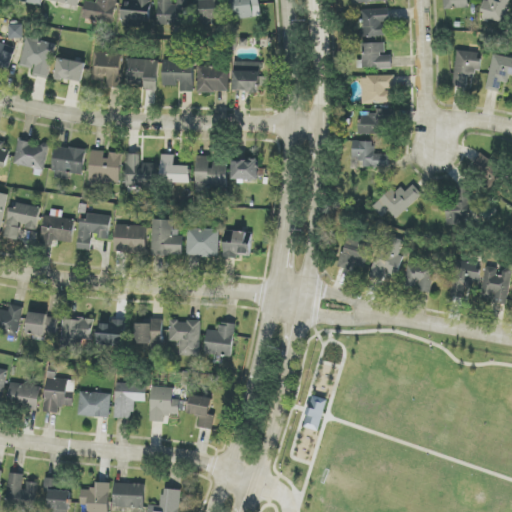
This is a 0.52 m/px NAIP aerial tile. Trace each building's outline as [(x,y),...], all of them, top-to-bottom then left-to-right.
[(117,0),(99,0),(99,4),(86,2),(84,18),(114,23),(117,0)] [(124,0),(123,26),(151,27),(151,0),(138,0),(139,1),(124,0)] [(188,25),(188,0),(158,0),(158,25),(188,25)] [(223,0),(217,0),(210,0),(209,0),(194,0),(195,3),(200,3),(200,19),(224,18),(223,0)] [(259,0),(230,0),(232,19),(261,17),(259,0)] [(444,0),(445,9),(470,8),(469,0),(444,0)] [(486,0),(482,18),(504,24),(510,0),(486,0)] [(361,10),(363,38),(389,36),(388,23),(391,23),(390,9),(361,10)] [(24,25),(10,25),(10,39),(24,39),(24,25)] [(49,78),(57,45),(28,38),(21,65),(35,69),(34,75),(49,78)] [(0,66),(12,69),(17,47),(0,43),(0,66)] [(363,69),(392,68),(392,55),(386,55),(386,43),(363,44),(363,69)] [(454,86),(468,88),(469,75),(478,77),(481,53),(457,51),(454,86)] [(122,88),(123,54),(97,53),(96,81),(107,81),(107,88),(122,88)] [(508,84),(510,76),(511,76),(511,58),(494,55),(487,90),(500,93),(502,83),(508,84)] [(82,83),(86,63),(61,58),(57,78),(82,83)] [(159,61),(129,60),(128,88),(158,89),(159,61)] [(179,92),(194,92),(195,62),(164,61),(164,86),(180,86),(179,92)] [(234,92),(260,93),(260,87),(265,87),(266,63),(235,62),(234,92)] [(230,93),(230,67),(199,67),(199,92),(230,93)] [(363,76),(363,103),(392,104),(392,90),(396,90),(396,77),(363,76)] [(390,109),(378,110),(378,114),(361,114),(361,135),(383,134),(383,123),(390,123),(390,109)] [(44,171),(50,146),(19,140),(14,164),(44,171)] [(0,141),(0,165),(8,167),(10,151),(4,150),(5,142),(0,141)] [(353,167),(390,168),(390,155),(375,155),(375,142),(353,142),(353,167)] [(84,175),(86,149),(56,147),(54,178),(68,179),(68,174),(84,175)] [(121,183),(122,154),(107,153),(107,152),(92,151),(90,186),(102,187),(102,182),(121,183)] [(128,189),(157,188),(157,164),(141,164),(141,154),(127,155),(128,189)] [(469,171),(495,188),(506,171),(480,154),(469,171)] [(162,182),(191,183),(192,166),(175,166),(176,155),(162,155),(162,182)] [(196,188),(227,189),(228,163),(211,162),(211,157),(197,156),(196,188)] [(259,180),(259,161),(233,160),(232,179),(259,180)] [(389,211),(397,219),(423,195),(414,185),(406,192),(399,185),(374,208),(383,217),(389,211)] [(447,226),(465,225),(465,213),(472,213),(471,188),(457,188),(457,201),(447,202),(447,226)] [(0,236),(1,237),(8,195),(0,193),(0,236)] [(11,203),(5,234),(18,237),(20,226),(37,229),(41,209),(11,203)] [(45,243),(73,244),(75,219),(62,219),(63,211),(46,210),(45,243)] [(112,218),(82,215),(78,250),(91,251),(93,236),(109,238),(112,218)] [(152,255),(182,256),(183,230),(173,230),(173,221),(153,220),(152,255)] [(147,226),(116,225),(115,253),(146,254),(147,226)] [(220,230),(188,229),(187,257),(219,257),(220,230)] [(224,257),(251,258),(252,232),(225,232),(224,257)] [(349,233),(339,267),(351,271),(353,263),(366,267),(374,241),(349,233)] [(405,241),(386,235),(372,277),(384,281),(386,274),(397,278),(404,257),(400,256),(405,241)] [(465,288),(478,289),(479,263),(454,262),(453,296),(465,297),(465,288)] [(432,293),(435,266),(408,263),(405,286),(418,287),(418,291),(432,293)] [(511,269),(501,268),(501,269),(486,267),(482,300),(508,303),(511,269)] [(10,311),(0,309),(0,333),(18,337),(24,307),(11,305),(10,311)] [(59,316),(30,313),(28,334),(57,336),(59,316)] [(82,353),(83,340),(93,340),(94,318),(64,317),(63,352),(82,353)] [(164,321),(137,320),(136,344),(163,344),(164,321)] [(126,346),(127,322),(99,321),(98,345),(126,346)] [(181,356),(201,357),(201,321),(171,321),(170,341),(182,341),(181,356)] [(233,358),(235,324),(221,323),(220,331),(208,330),(206,355),(233,358)] [(8,370),(0,368),(0,404),(3,405),(8,370)] [(47,380),(46,413),(59,413),(59,407),(73,408),(74,380),(47,380)] [(38,411),(42,387),(12,382),(8,406),(38,411)] [(134,419),(134,402),(147,402),(147,385),(116,383),(115,418),(134,419)] [(165,422),(165,415),(180,416),(180,400),(174,400),(174,388),(152,387),(151,422),(165,422)] [(110,418),(111,394),(80,393),(79,417),(110,418)] [(197,427),(213,430),(216,416),(210,415),(213,399),(192,395),(189,415),(199,417),(197,427)] [(305,428),(321,431),(327,400),(311,397),(305,428)] [(37,503),(39,483),(25,482),(26,475),(10,473),(7,501),(37,503)] [(69,511),(72,492),(59,490),(60,479),(46,478),(44,492),(51,492),(49,511),(69,511)] [(109,511),(111,483),(96,483),(96,490),(82,489),(81,511),(109,511)] [(114,508),(145,509),(146,484),(115,483),(114,508)] [(179,511),(182,491),(164,489),(162,507),(150,505),(148,511),(179,511)]
